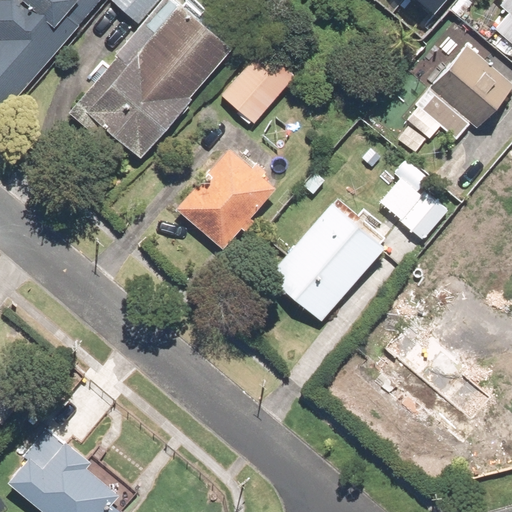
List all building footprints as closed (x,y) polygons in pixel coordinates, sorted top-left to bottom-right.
[(0,0),(0,116),(96,0),(0,0)] [(117,0),(137,18),(153,0),(117,0)] [(511,0),(502,0),(500,4),(510,12),(495,31),(511,44),(511,0)] [(175,5),(78,113),(131,160),(228,51),(175,5)] [(511,77),(464,41),(429,86),(481,126),(511,84),(511,77)] [(222,94),(256,120),(295,72),(261,45),(222,94)] [(279,189),(232,146),(177,207),(224,249),(279,189)] [(401,221),(420,237),(446,205),(426,190),(401,221)] [(270,279),(325,321),(387,242),(332,200),(270,279)] [(503,394),(412,312),(378,351),(388,359),(375,373),(381,378),(374,385),(418,424),(425,416),(463,451),(489,422),(483,417),(503,394)] [(0,417),(20,394),(0,377),(0,417)] [(91,462),(62,440),(43,465),(28,453),(6,481),(46,511),(125,511),(112,502),(121,491),(88,466),(91,462)]
